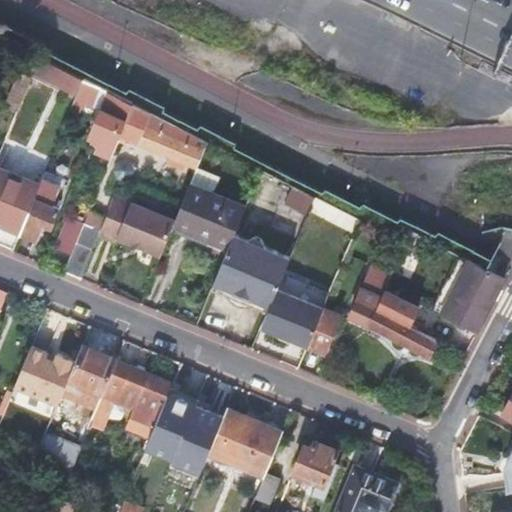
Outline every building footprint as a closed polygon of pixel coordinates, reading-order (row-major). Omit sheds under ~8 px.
[(62,67),(40,55),(34,71),(79,91),(84,78),(62,67)] [(10,102),(19,106),(29,82),(21,78),(10,102)] [(84,78),(79,91),(72,107),(79,110),(82,102),(100,109),(89,137),(100,142),(97,151),(111,157),(120,134),(127,117),(133,103),(107,90),(106,89),(84,78)] [(151,112),(133,103),(127,117),(120,134),(198,166),(205,148),(175,135),(146,123),(151,112)] [(195,135),(178,126),(175,135),(205,148),(208,141),(195,135)] [(0,221),(21,230),(41,182),(0,165),(0,221)] [(41,182),(21,230),(36,237),(43,219),(52,223),(59,206),(52,203),(59,185),(61,186),(64,178),(46,170),(41,182)] [(176,219),(174,224),(230,246),(236,231),(247,206),(191,182),(184,201),(176,219)] [(115,194),(101,228),(99,234),(117,240),(119,236),(136,243),(144,246),(162,253),(174,224),(176,219),(115,194)] [(71,253),(64,271),(81,278),(99,234),(101,228),(84,221),(81,230),(71,253)] [(71,253),(81,230),(68,225),(58,248),(71,253)] [(403,241),(381,230),(374,246),(398,256),(403,241)] [(236,231),(230,246),(212,289),(268,312),(278,288),(292,255),(266,244),(263,237),(257,234),(250,237),(236,231)] [(443,311),(479,329),(505,278),(469,260),(443,311)] [(366,288),(382,295),(389,278),(373,272),(366,288)] [(377,308),(382,295),(366,288),(362,286),(350,316),(371,326),(371,324),(389,334),(389,335),(430,354),(437,339),(377,308)] [(324,307),(278,288),(268,312),(263,325),(309,344),(324,308),(324,307)] [(324,308),(309,344),(325,351),(340,314),(324,308)] [(72,374),(84,344),(50,330),(37,361),(72,374)] [(118,358),(84,344),(72,374),(70,378),(81,383),(104,392),(118,358)] [(174,381),(118,358),(104,392),(91,423),(101,427),(116,393),(120,395),(119,398),(135,404),(126,426),(151,436),(174,381)] [(174,381),(151,436),(158,439),(164,425),(172,428),(170,434),(176,437),(190,404),(195,407),(200,394),(195,392),(196,390),(174,381)] [(104,392),(81,383),(67,417),(90,427),(91,423),(104,392)] [(511,417),(511,395),(503,413),(511,417)] [(228,406),(229,404),(215,398),(206,421),(220,426),(228,406)] [(220,426),(210,449),(266,472),(267,471),(284,430),(228,406),(220,426)] [(0,420),(0,432),(18,440),(22,430),(0,420)] [(47,433),(41,448),(75,462),(81,447),(47,433)] [(326,499),(341,462),(333,459),(338,448),(315,439),(312,446),(305,443),(295,469),(302,472),(300,477),(305,479),(307,474),(318,479),(312,493),(326,499)] [(168,475),(195,486),(206,461),(179,450),(168,475)] [(511,453),(511,454),(510,454),(508,458),(506,458),(503,464),(504,470),(506,470),(507,473),(508,474),(509,488),(511,487),(511,453)] [(356,463),(336,511),(368,511),(369,510),(374,511),(377,511),(379,509),(381,507),(382,504),(388,507),(400,481),(356,463)] [(267,471),(266,472),(257,496),(272,502),(282,477),(267,471)] [(98,501),(95,508),(107,511),(119,511),(129,489),(120,485),(113,500),(105,497),(103,503),(98,501)] [(129,489),(119,511),(143,511),(145,507),(133,502),(138,487),(131,485),(129,489)]
